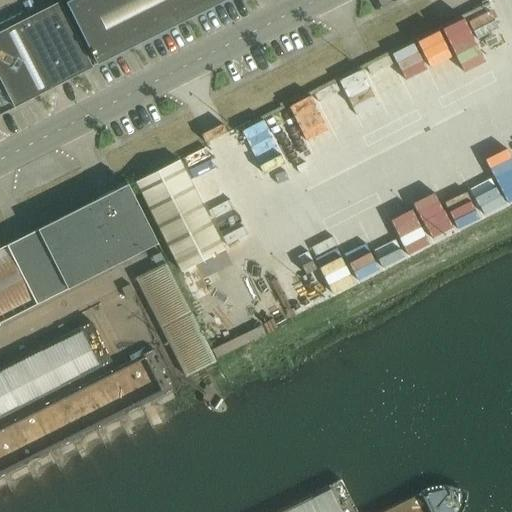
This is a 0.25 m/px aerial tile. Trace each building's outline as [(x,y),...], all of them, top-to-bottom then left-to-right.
[(98,65),(228,0),(72,0),(67,3),(98,65)] [(93,68),(60,3),(0,33),(0,79),(14,108),(15,108),(54,88),(68,81),(92,69),(93,68)] [(209,218),(180,161),(136,183),(182,272),(225,250),(214,229),(225,224),(219,213),(209,218)] [(17,242),(0,250),(0,323),(159,243),(130,185),(123,189),(109,196),(99,201),(38,232),(26,238),(17,242)] [(216,363),(161,253),(152,258),(157,268),(136,278),(186,378),(216,363)]
